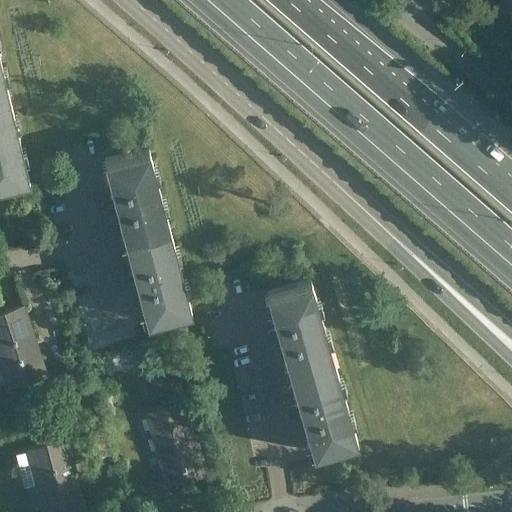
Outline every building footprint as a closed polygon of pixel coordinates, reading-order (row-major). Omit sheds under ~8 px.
[(0,182),(29,176),(0,56),(0,182)] [(148,319),(192,307),(148,145),(104,157),(114,194),(105,197),(107,207),(117,205),(135,270),(125,273),(128,283),(138,281),(148,319)] [(315,451),(358,439),(311,277),(267,290),(278,327),(268,330),(272,341),(282,338),(300,402),(290,405),(293,416),(303,413),(315,451)] [(0,362),(7,385),(45,372),(22,304),(0,311),(0,362)] [(168,481),(206,470),(186,401),(148,413),(168,481)] [(44,511),(63,511),(84,507),(66,437),(28,447),(44,511)]
